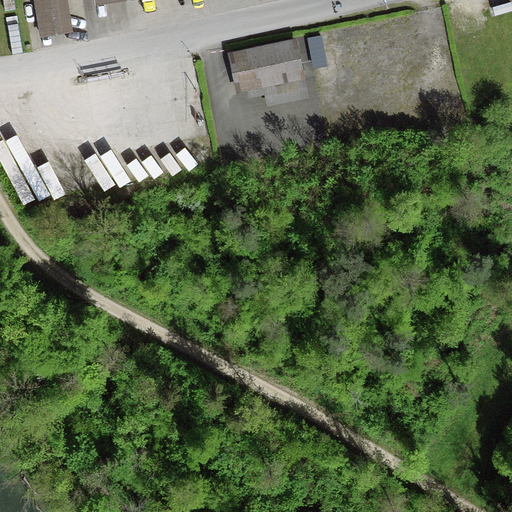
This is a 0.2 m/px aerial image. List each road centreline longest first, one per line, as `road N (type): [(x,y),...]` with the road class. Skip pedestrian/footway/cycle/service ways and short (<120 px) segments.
road 1 (track): [(0,200),(14,228),(64,281),(308,412),(469,511)]
road 2 (residential): [(0,71),(336,0)]
